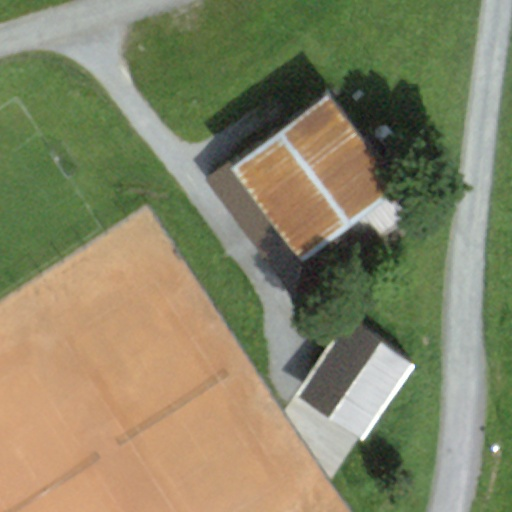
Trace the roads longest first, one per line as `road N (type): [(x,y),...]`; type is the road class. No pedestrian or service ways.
road 1 (residential): [(444,511),(457,418),(461,278),(496,0)]
road 2 (track): [(312,367),(165,141),(66,18)]
